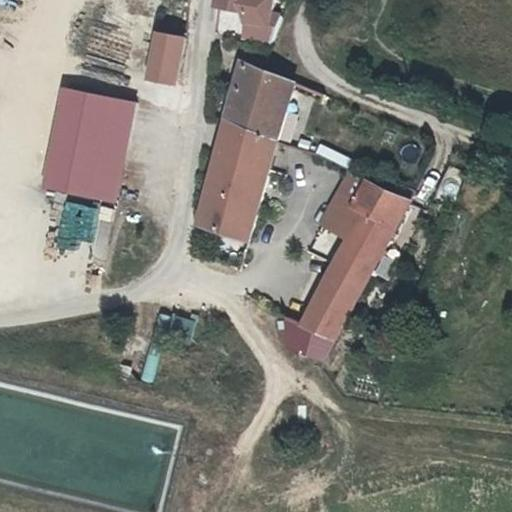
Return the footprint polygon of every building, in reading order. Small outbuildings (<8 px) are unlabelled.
[(271,15),(273,0),(220,0),(220,6),(249,11),(271,15)] [(271,15),(249,11),(245,40),(272,44),(281,17),(271,15)] [(179,42),(155,35),(144,79),(169,84),(179,42)] [(247,239),(293,80),(239,61),(197,224),(247,239)] [(108,201),(129,103),(67,89),(46,188),(108,201)] [(314,229),(336,240),(294,324),(295,346),(323,372),(416,199),(420,191),(411,187),(407,194),(345,168),(314,229)] [(157,311),(144,381),(155,383),(164,336),(193,341),(198,318),(157,311)]
